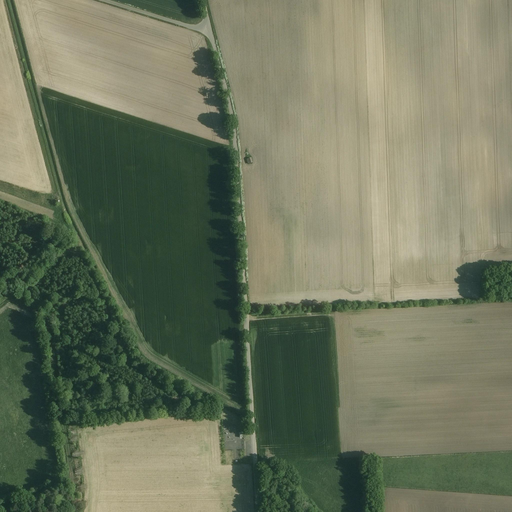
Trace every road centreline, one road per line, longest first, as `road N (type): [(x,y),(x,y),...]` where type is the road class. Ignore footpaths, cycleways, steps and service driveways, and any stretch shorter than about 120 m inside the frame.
road 1 (unclassified): [(212,34),(234,121),(258,511)]
road 2 (track): [(77,511),(80,489),(49,315),(7,296),(0,302)]
